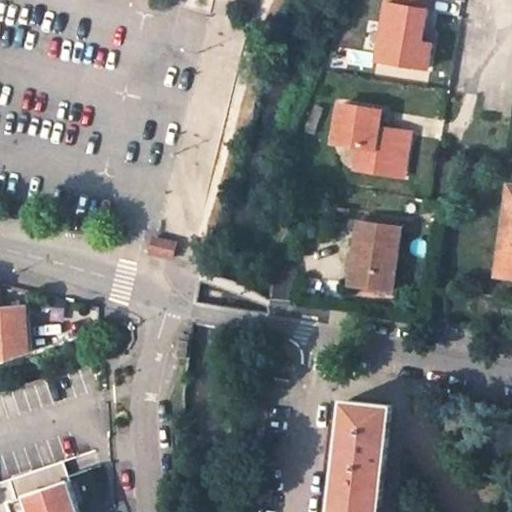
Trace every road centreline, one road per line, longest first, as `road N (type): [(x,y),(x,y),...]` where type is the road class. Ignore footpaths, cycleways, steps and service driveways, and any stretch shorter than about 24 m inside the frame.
road 1 (unclassified): [(169,302),(511,371)]
road 2 (unclassified): [(149,511),(145,390),(169,302)]
road 3 (unclassified): [(0,248),(169,302)]
